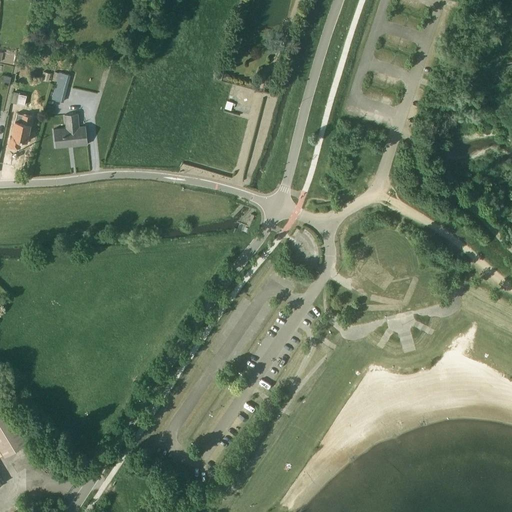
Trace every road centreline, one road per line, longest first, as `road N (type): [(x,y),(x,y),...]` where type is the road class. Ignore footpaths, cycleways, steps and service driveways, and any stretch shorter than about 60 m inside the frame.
road 1 (unclassified): [(277,208),(70,511)]
road 2 (residential): [(277,208),(173,178),(0,184)]
road 3 (unclassified): [(338,0),(277,208)]
road 4 (track): [(511,250),(471,208),(420,177),(399,116)]
road 5 (track): [(511,287),(449,233),(374,190)]
